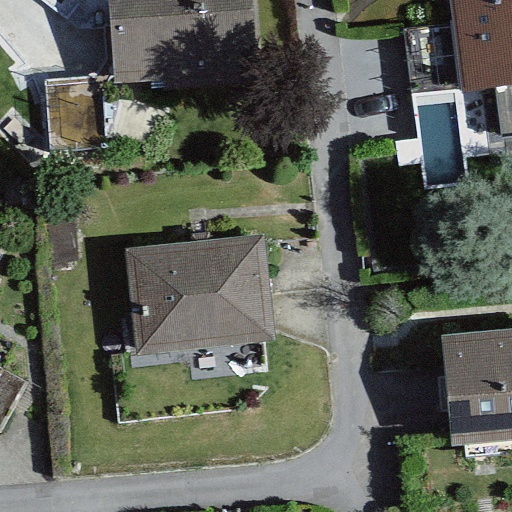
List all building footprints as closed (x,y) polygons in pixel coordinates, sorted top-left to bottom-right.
[(252,0),(109,0),(116,85),(165,82),(165,92),(259,85),(252,0)] [(511,0),(447,0),(460,95),(511,88),(511,0)] [(103,84),(50,86),(52,148),(106,146),(103,84)] [(31,187),(13,188),(15,218),(33,216),(31,187)] [(74,196),(48,199),(55,272),(81,269),(74,196)] [(265,238),(125,253),(136,359),(276,344),(275,335),(265,238)] [(511,332),(442,338),(451,449),(511,444),(511,332)] [(26,382),(0,369),(0,431),(1,431),(26,382)]
